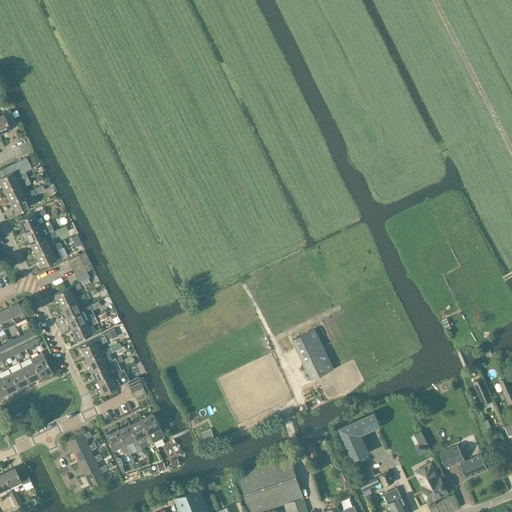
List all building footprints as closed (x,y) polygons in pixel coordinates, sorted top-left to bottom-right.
[(0,133),(10,128),(11,130),(17,127),(9,111),(0,115),(0,133)] [(29,155),(32,162),(38,159),(35,152),(29,155)] [(0,177),(0,183),(3,190),(18,183),(28,178),(24,171),(22,167),(28,164),(25,158),(12,164),(15,170),(0,177)] [(23,194),(24,194),(20,188),(30,183),(28,178),(18,183),(3,190),(9,202),(23,194)] [(42,185),(33,190),(35,195),(44,190),(42,185)] [(23,194),(9,202),(15,213),(29,206),(26,199),(35,195),(33,190),(24,194),(23,194)] [(42,208),(18,220),(24,232),(38,225),(38,224),(44,222),(41,215),(44,214),(42,208)] [(44,222),(38,224),(38,225),(24,232),(29,243),(44,236),(53,231),(48,220),(44,222)] [(44,236),(29,243),(35,255),(49,247),(55,245),(52,238),(56,236),(53,231),(44,236)] [(59,243),(49,247),(35,255),(41,266),(53,260),(55,263),(62,259),(58,249),(61,247),(59,243)] [(85,252),(68,260),(70,265),(88,257),(85,252)] [(88,257),(70,265),(73,271),(90,263),(88,257)] [(73,271),(76,277),(92,268),(90,263),(73,271)] [(74,299),(74,298),(71,292),(80,287),(78,283),(54,294),(60,306),(74,299)] [(74,299),(60,306),(65,317),(80,310),(83,308),(80,302),(90,297),(88,292),(74,298),(74,299)] [(18,303),(7,308),(13,323),(25,317),(18,303)] [(80,310),(65,317),(71,328),(85,321),(88,320),(85,313),(88,312),(92,310),(89,305),(83,308),(80,310)] [(13,323),(7,308),(0,311),(0,322),(3,328),(13,323)] [(105,313),(98,316),(100,321),(107,318),(105,313)] [(85,321),(71,328),(76,340),(91,333),(95,331),(92,324),(97,322),(95,317),(91,318),(88,320),(85,321)] [(312,380),(334,369),(314,329),(292,340),(312,380)] [(31,331),(23,335),(25,339),(34,335),(31,331)] [(22,341),(20,336),(12,340),(14,345),(22,341)] [(104,336),(80,347),(86,359),(100,352),(97,345),(102,342),(103,342),(106,341),(106,340),(104,336)] [(29,347),(37,343),(35,339),(27,343),(29,347)] [(3,350),(11,346),(9,342),(1,346),(3,350)] [(15,354),(23,350),(21,346),(13,350),(15,354)] [(109,347),(106,349),(100,352),(86,359),(91,370),(105,363),(102,357),(112,352),(109,347)] [(40,376),(51,371),(42,352),(31,358),(33,362),(40,376)] [(105,363),(91,370),(97,382),(111,375),(111,374),(121,370),(117,363),(123,361),(120,356),(115,358),(112,360),(105,363)] [(29,382),(40,376),(33,362),(22,368),(29,382)] [(18,387),(29,382),(22,368),(11,373),(18,387)] [(111,375),(97,382),(102,393),(117,386),(122,383),(119,377),(123,375),(121,370),(111,374),(111,375)] [(11,373),(0,378),(7,392),(18,387),(11,373)] [(130,387),(140,382),(139,380),(137,377),(127,382),(130,387)] [(481,378),(474,382),(483,404),(491,401),(484,384),(481,378)] [(132,393),(143,387),(141,383),(140,382),(130,387),(132,393)] [(502,388),(509,403),(511,401),(511,390),(510,385),(502,388)] [(145,393),(143,387),(132,393),(135,398),(145,393)] [(353,460),(366,454),(358,435),(380,425),(374,412),(339,428),(353,460)] [(149,433),(154,443),(165,437),(153,414),(142,419),(149,433)] [(137,439),(138,439),(144,436),(149,445),(154,443),(149,433),(142,419),(130,425),(137,439)] [(126,444),(131,454),(142,448),(138,439),(137,439),(130,425),(119,430),(126,444)] [(211,429),(199,433),(202,441),(214,436),(211,429)] [(125,456),(131,454),(126,444),(119,430),(107,436),(114,450),(121,447),(125,456)] [(90,431),(69,441),(74,452),(89,445),(86,439),(92,436),(90,431)] [(414,446),(419,455),(431,449),(426,440),(414,446)] [(95,442),(89,445),(74,452),(80,464),(94,457),(91,450),(97,447),(95,442)] [(458,444),(439,452),(446,467),(446,466),(460,460),(461,462),(460,463),(466,477),(467,477),(487,468),(488,468),(481,453),(481,454),(465,461),(458,444)] [(100,454),(94,457),(80,464),(85,475),(100,468),(97,461),(103,458),(100,454)] [(316,511),(307,511),(289,456),(238,473),(250,511),(258,511),(284,504),(286,511),(316,511)] [(118,457),(115,458),(123,474),(126,472),(123,467),(124,464),(121,458),(118,457)] [(164,463),(157,465),(159,471),(166,469),(164,463)] [(441,495),(447,492),(440,478),(438,475),(436,475),(430,464),(415,471),(416,472),(417,472),(424,486),(421,488),(429,502),(435,498),(437,499),(439,498),(440,497),(441,495)] [(100,468),(85,475),(91,486),(105,479),(102,472),(108,469),(106,465),(100,468)] [(9,486),(20,481),(22,483),(29,480),(23,467),(16,470),(14,468),(3,474),(9,486)] [(394,482),(389,471),(380,475),(385,486),(394,482)] [(0,490),(9,486),(3,474),(0,474),(0,490)] [(368,488),(379,483),(376,478),(361,485),(365,495),(371,493),(368,488)] [(209,511),(200,487),(174,497),(179,511),(209,511)] [(396,487),(384,494),(388,503),(388,504),(386,505),(389,511),(391,511),(409,511),(401,496),(396,487)] [(9,493),(12,500),(18,497),(14,491),(9,493)] [(12,500),(15,507),(21,504),(18,497),(12,500)]
